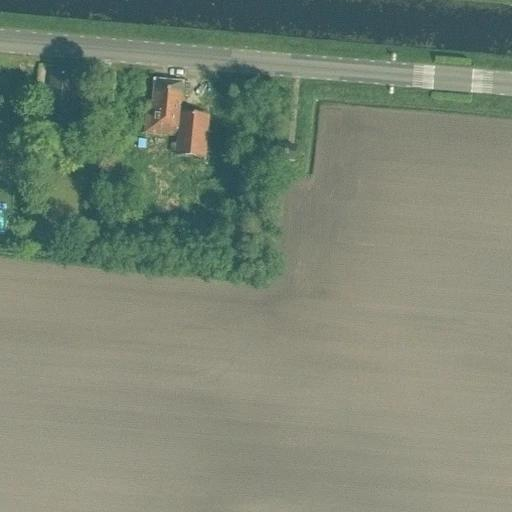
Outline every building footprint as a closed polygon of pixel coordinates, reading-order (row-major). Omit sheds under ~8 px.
[(68,77),(49,75),(44,138),(72,140),(73,128),(76,128),(78,104),(72,104),(73,81),(68,81),(68,77)] [(182,85),(153,83),(151,103),(145,103),(142,135),(176,138),(174,156),(202,158),(206,119),(179,116),(182,85)] [(101,152),(102,131),(89,130),(87,151),(101,152)] [(277,161),(293,163),(294,149),(278,147),(277,161)] [(249,191),(247,208),(262,209),(264,192),(249,191)]
